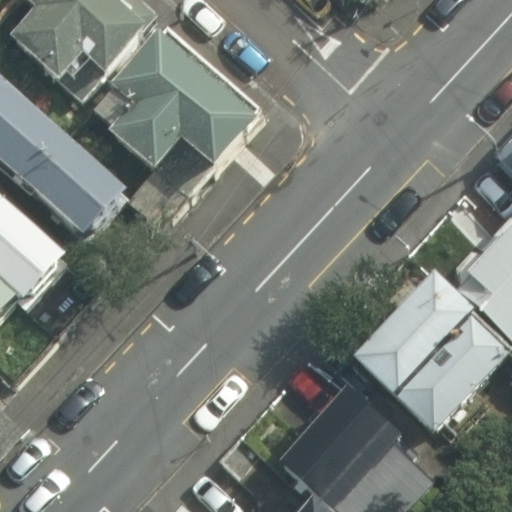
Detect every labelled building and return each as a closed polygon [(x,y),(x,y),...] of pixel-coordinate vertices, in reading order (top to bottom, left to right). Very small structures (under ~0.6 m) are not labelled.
[(160,29),(128,0),(18,0),(18,1),(38,20),(12,47),(63,95),(65,92),(84,109),(106,84),(109,88),(150,44),(148,42),(160,29)] [(167,240),(263,136),(257,131),(264,124),(171,39),(164,46),(160,43),(113,94),(139,117),(134,122),(112,101),(95,119),(115,137),(111,141),(157,183),(133,209),(167,240)] [(0,171),(87,253),(130,206),(0,84),(0,171)] [(511,139),(498,155),(501,158),(496,163),(511,177),(511,139)] [(0,291),(22,313),(28,318),(71,273),(0,206),(0,291)] [(460,291),(457,295),(511,346),(511,218),(481,251),(487,257),(483,260),(471,257),(457,273),(460,291)] [(407,308),(353,365),(434,440),(511,356),(511,355),(474,319),(477,317),(434,277),(422,292),(418,292),(414,294),(410,298),(407,303),(407,308)] [(0,336),(22,313),(0,291),(0,336)] [(280,476),(310,502),(321,511),(420,511),(440,490),(416,470),(423,462),(406,448),(408,446),(351,396),(325,426),(317,418),(301,436),(310,443),(280,476)] [(321,511),(310,502),(300,511),(321,511)]
